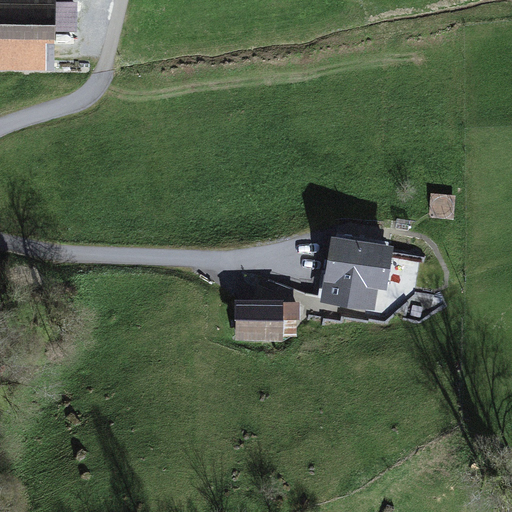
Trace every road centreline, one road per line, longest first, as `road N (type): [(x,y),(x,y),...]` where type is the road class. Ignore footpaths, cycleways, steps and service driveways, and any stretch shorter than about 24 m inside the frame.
road 1 (unclassified): [(0,241),(51,252),(276,262)]
road 2 (unclassified): [(121,0),(100,80),(72,102),(0,127)]
